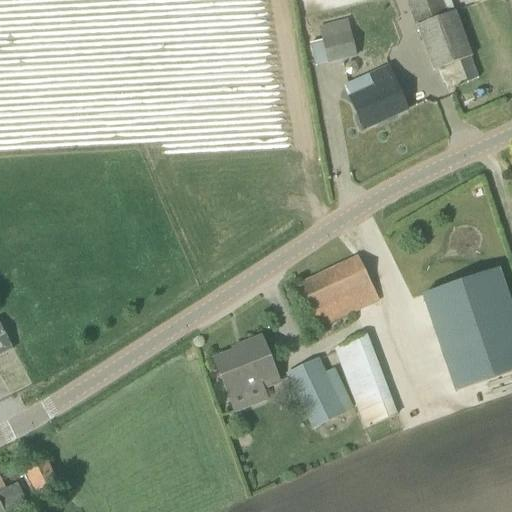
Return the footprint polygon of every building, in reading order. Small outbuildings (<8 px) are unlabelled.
[(456,0),(407,0),(417,26),(447,15),(455,12),(460,10),(456,0)] [(455,12),(447,15),(417,26),(434,71),(471,58),(455,12)] [(350,33),(323,40),(329,64),(356,57),(350,33)] [(350,99),(363,130),(407,111),(387,66),(367,75),(373,89),(350,99)] [(297,286),(305,304),(318,330),(378,302),(356,258),(297,286)] [(511,373),(511,309),(499,271),(422,297),(455,393),(511,373)] [(0,355),(13,350),(0,324),(0,355)] [(245,349),(214,361),(228,396),(260,384),(262,389),(279,382),(261,339),(244,346),(245,349)] [(368,341),(335,353),(364,431),(397,419),(368,341)] [(344,413),(318,360),(286,375),(312,429),(344,413)] [(58,487),(47,464),(27,474),(38,497),(58,487)]
